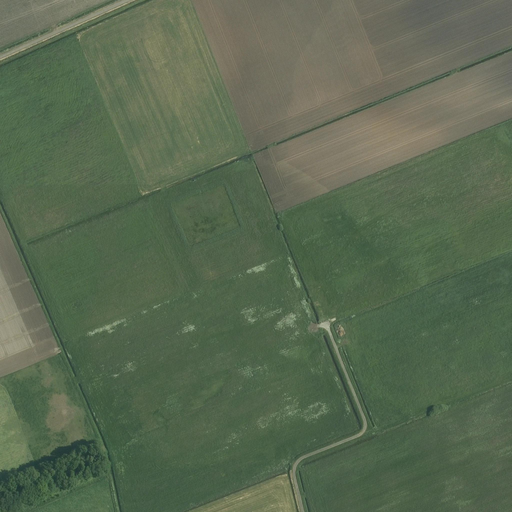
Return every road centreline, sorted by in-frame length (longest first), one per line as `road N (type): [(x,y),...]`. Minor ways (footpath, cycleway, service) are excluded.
road 1 (unclassified): [(302,511),(297,461),(364,426),(326,324)]
road 2 (unclassified): [(0,57),(130,0)]
